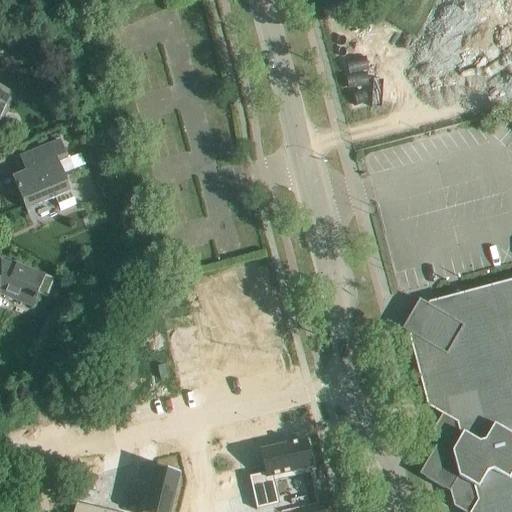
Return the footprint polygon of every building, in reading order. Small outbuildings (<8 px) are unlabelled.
[(511,85),(502,92),(511,107),(511,85)] [(0,126),(6,113),(14,95),(0,88),(0,126)] [(45,161),(25,169),(27,174),(14,179),(28,216),(30,215),(27,208),(41,202),(44,203),(56,198),(59,205),(74,199),(59,162),(68,158),(61,141),(40,150),(45,161)] [(0,295),(1,295),(33,307),(38,295),(47,298),(55,280),(45,276),(16,264),(15,267),(1,262),(0,262),(0,295)] [(511,511),(511,284),(431,305),(429,309),(421,304),(406,329),(414,334),(412,338),(430,405),(459,422),(464,439),(458,448),(467,479),(476,485),(480,502),(474,511),(511,511)] [(257,488),(253,489),(257,511),(281,506),(276,481),(275,477),(310,470),(314,469),(307,440),(292,443),(291,444),(291,446),(291,447),(278,450),(277,447),(260,451),(265,474),(256,476),(255,477),(255,479),(257,488)] [(154,468),(142,511),(171,511),(181,474),(154,468)]
